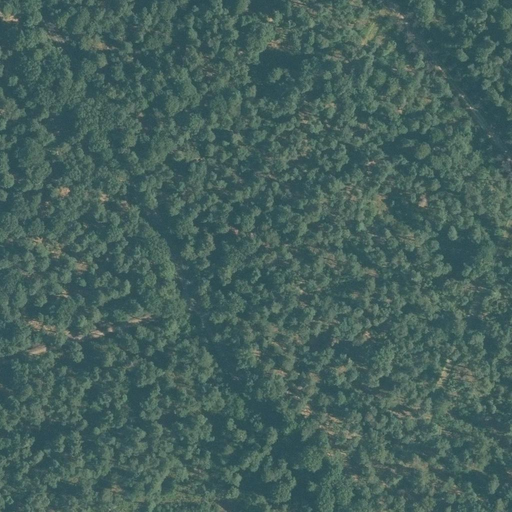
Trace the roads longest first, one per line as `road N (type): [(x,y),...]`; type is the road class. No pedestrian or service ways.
road 1 (tertiary): [(354,511),(242,383),(38,0)]
road 2 (track): [(0,360),(197,303)]
road 3 (track): [(392,0),(511,157)]
